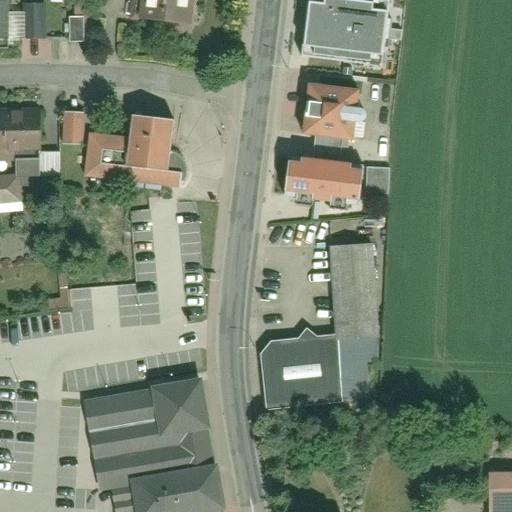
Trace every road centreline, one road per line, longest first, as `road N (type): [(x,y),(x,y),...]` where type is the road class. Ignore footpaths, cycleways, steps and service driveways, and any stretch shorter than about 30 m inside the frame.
road 1 (tertiary): [(253,511),(230,348),(255,102)]
road 2 (unclassified): [(0,77),(130,80),(255,102)]
